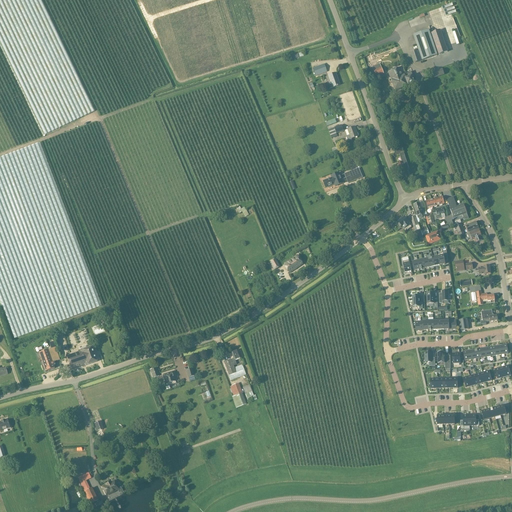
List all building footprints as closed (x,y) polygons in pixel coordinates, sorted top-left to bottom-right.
[(413,35),(422,61),(438,56),(429,30),(413,35)] [(440,31),(431,34),(439,55),(440,55),(446,53),(448,52),(440,31)] [(414,64),(421,61),(417,51),(411,54),(414,64)] [(367,55),(368,61),(376,60),(375,53),(367,55)] [(312,68),(315,76),(327,72),(324,64),(312,68)] [(384,74),(380,64),(372,67),(376,78),(384,74)] [(401,67),(388,72),(396,91),(408,87),(405,79),(405,78),(401,67)] [(442,69),(432,73),(434,78),(444,75),(442,69)] [(405,76),(406,78),(405,78),(405,79),(408,87),(408,86),(409,89),(416,86),(413,78),(415,77),(412,71),(406,74),(407,75),(405,76)] [(335,73),(328,76),(332,88),(340,85),(335,73)] [(334,128),(328,130),(332,139),(337,137),(336,134),(344,131),(342,125),(334,128)] [(355,127),(347,130),(350,136),(346,137),(348,141),(352,140),(351,139),(359,137),(355,127)] [(409,168),(404,153),(400,154),(402,163),(398,164),(401,171),(404,170),(405,173),(410,171),(409,168)] [(348,183),(362,178),(359,169),(345,174),(345,175),(340,177),(339,173),(331,176),(332,178),(323,181),(326,189),(335,185),(335,187),(343,184),(341,180),(346,178),(348,183)] [(453,215),(445,218),(447,224),(449,228),(452,227),(451,225),(453,225),(451,220),(454,219),(462,215),(464,220),(469,219),(467,214),(464,204),(457,207),(453,197),(446,200),(450,209),(453,215)] [(421,215),(422,215),(421,211),(422,210),(420,203),(414,205),(418,219),(421,218),(421,215)] [(236,209),(239,214),(242,212),(245,218),(249,215),(247,211),(247,210),(246,210),(244,208),(241,209),(239,206),(236,209)] [(434,218),(435,220),(439,219),(442,219),(441,216),(444,215),(443,209),(436,211),(436,214),(433,214),(434,218)] [(413,227),(416,226),(419,225),(416,216),(410,217),(413,227)] [(405,218),(399,222),(402,227),(406,224),(408,227),(410,225),(405,218)] [(476,223),(466,227),(468,233),(478,229),(476,223)] [(464,231),(461,224),(455,226),(458,233),(459,233),(460,237),(465,235),(463,231),(464,231)] [(471,238),(472,240),(475,239),(476,243),(483,240),(481,237),(481,236),(479,230),(465,235),(466,240),(471,238)] [(438,232),(425,236),(429,245),(441,240),(438,232)] [(284,264),(289,273),(303,265),(297,256),(284,264)] [(274,271),(280,267),(275,259),(269,262),(274,271)] [(411,272),(411,269),(414,268),(412,262),(409,263),(409,261),(403,262),(404,269),(405,274),(407,273),(411,272)] [(456,272),(465,271),(463,261),(455,262),(456,272)] [(478,271),(479,275),(485,274),(485,275),(490,274),(489,267),(484,267),(484,268),(475,269),(476,271),(478,271)] [(482,295),(481,292),(480,286),(469,288),(470,294),(476,293),(478,306),(483,305),(483,301),(488,300),(488,302),(491,301),(491,304),(495,303),(495,301),(494,295),(487,296),(487,294),(482,295)] [(442,292),(442,294),(439,294),(439,304),(443,304),(443,301),(448,301),(448,291),(442,292)] [(413,307),(419,307),(419,309),(423,309),(422,303),(419,303),(419,296),(412,296),(413,307)] [(492,310),(481,312),(483,322),(489,320),(490,322),(498,321),(497,316),(493,316),(492,310)] [(467,319),(459,320),(461,332),(468,330),(467,319)] [(507,345),(499,346),(501,355),(508,354),(507,345)] [(499,346),(492,347),(494,356),(501,355),(499,346)] [(85,366),(97,362),(92,347),(82,350),(82,351),(66,357),(71,370),(82,366),(83,367),(85,366)] [(492,347),(485,348),(486,358),(494,356),(492,347)] [(39,354),(45,372),(54,369),(52,363),(60,360),(55,348),(39,354)] [(485,348),(478,350),(479,359),(486,358),(485,348)] [(224,363),(229,376),(231,381),(237,378),(238,379),(246,375),(244,369),(242,365),(239,366),(234,368),(233,366),(236,365),(235,360),(240,358),(237,350),(231,353),(233,359),(224,363)] [(478,350),(471,351),(472,360),(479,359),(478,350)] [(471,351),(463,352),(465,361),(472,360),(471,351)] [(437,353),(438,361),(438,364),(445,364),(445,366),(449,365),(449,359),(445,359),(445,353),(445,352),(437,353)] [(507,366),(501,368),(504,377),(510,376),(507,366)] [(150,370),(153,379),(159,376),(156,368),(150,370)] [(501,368),(496,369),(498,379),(504,377),(501,368)] [(186,371),(188,378),(194,376),(192,369),(186,371)] [(489,371),(483,373),(486,383),(491,381),(489,371)] [(172,372),(163,375),(166,386),(169,385),(169,386),(174,385),(173,384),(176,383),(174,378),(175,378),(174,375),(173,375),(172,372)] [(483,373),(477,374),(480,384),(486,383),(483,373)] [(477,374),(472,376),(474,386),(480,384),(477,374)] [(472,376),(466,377),(468,387),(474,386),(472,376)] [(246,405),(239,383),(230,387),(233,397),(236,396),(240,407),(246,405)] [(245,395),(247,399),(248,403),(253,402),(253,401),(255,400),(254,396),(252,392),(245,395)] [(499,406),(493,408),(495,417),(501,416),(499,406)] [(493,408),(487,409),(490,419),(495,417),(493,408)] [(487,409),(481,411),(484,420),(490,419),(487,409)] [(469,417),(463,417),(463,421),(460,421),(460,426),(470,426),(469,417)] [(475,417),(469,417),(470,426),(479,426),(479,420),(475,421),(475,417)] [(9,426),(7,420),(5,421),(5,420),(1,421),(1,422),(0,422),(0,432),(3,431),(3,430),(7,429),(7,430),(11,429),(10,425),(9,426)] [(96,432),(103,429),(100,421),(93,424),(96,432)] [(99,501),(93,488),(90,489),(86,481),(91,479),(88,473),(78,478),(84,492),(90,505),(89,505),(92,510),(100,505),(102,508),(105,507),(102,501),(100,502),(99,501)] [(118,490),(119,493),(123,491),(121,487),(119,489),(115,481),(102,487),(106,496),(118,490)]
